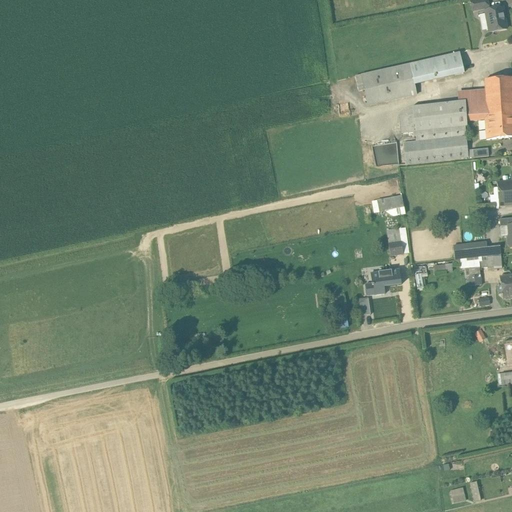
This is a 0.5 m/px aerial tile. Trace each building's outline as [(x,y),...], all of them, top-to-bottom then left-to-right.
[(486,0),(479,0),(471,2),(472,11),(488,8),(486,0)] [(502,8),(485,11),(490,32),(506,29),(502,8)] [(459,53),(410,64),(414,84),(463,73),(459,53)] [(410,64),(361,75),(368,105),(416,94),(414,84),(410,64)] [(511,77),(485,79),(485,90),(487,119),(511,117),(511,77)] [(485,90),(464,91),(465,101),(466,120),(487,119),(485,90)] [(465,101),(412,107),(415,132),(466,126),(467,126),(466,120),(465,101)] [(412,107),(400,116),(402,133),(415,132),(412,107)] [(511,117),(487,119),(488,130),(485,130),(486,140),(511,137),(511,117)] [(466,126),(415,132),(416,141),(403,143),(405,164),(469,157),(466,126)] [(488,148),(473,149),(473,157),(489,156),(488,148)] [(511,180),(497,181),(499,206),(511,204),(511,180)] [(372,199),(374,215),(406,212),(404,196),(372,199)] [(511,218),(499,219),(500,227),(508,226),(508,225),(511,225),(511,218)] [(404,227),(386,229),(388,244),(401,243),(400,236),(405,235),(404,227)] [(401,243),(388,244),(389,255),(402,254),(401,243)] [(487,247),(461,250),(462,259),(479,257),(488,256),(487,247)] [(488,256),(479,257),(479,268),(493,267),(493,257),(488,257),(488,256)] [(501,256),(493,257),(493,267),(494,269),(502,269),(501,256)] [(479,257),(462,259),(460,262),(461,269),(469,268),(470,277),(470,278),(471,283),(480,282),(479,268),(479,257)] [(452,265),(434,266),(434,273),(452,271),(452,265)] [(399,270),(371,274),(372,284),(366,284),(367,293),(367,296),(368,296),(375,295),(385,294),(384,287),(401,285),(399,270)] [(511,275),(500,278),(503,298),(511,296),(511,275)] [(357,300),(356,300),(359,316),(371,315),(368,299),(357,300)] [(480,330),(475,333),(480,342),(485,339),(480,330)] [(510,343),(503,344),(504,354),(511,353),(510,343)] [(511,372),(500,374),(502,385),(511,383),(511,372)] [(475,481),(468,483),(472,501),(479,499),(475,481)] [(462,487),(449,490),(452,503),(465,500),(462,487)]
